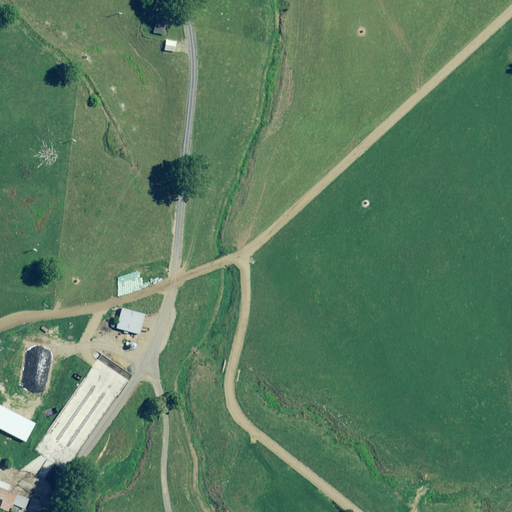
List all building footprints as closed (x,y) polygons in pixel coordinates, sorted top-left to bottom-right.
[(158,9),(151,8),(149,21),(156,22),(158,9)] [(172,12),(160,9),(154,33),(166,36),(172,12)] [(176,42),(164,40),(163,51),(174,52),(176,42)] [(143,315),(123,309),(118,329),(138,335),(143,315)] [(0,499),(4,501),(0,509),(8,511),(9,511),(11,508),(13,509),(15,505),(25,510),(29,500),(9,492),(12,487),(0,481),(0,499)]
